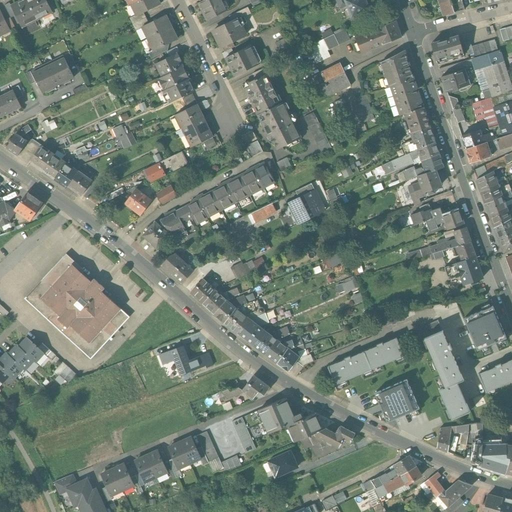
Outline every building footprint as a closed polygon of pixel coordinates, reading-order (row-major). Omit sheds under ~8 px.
[(27,0),(23,0),(11,6),(22,27),(37,19),(27,0)] [(46,0),(27,0),(37,19),(52,12),(46,0)] [(157,0),(139,0),(132,4),(137,15),(143,12),(159,4),(157,0)] [(204,0),(199,3),(200,5),(201,9),(202,9),(208,20),(228,11),(222,0),(204,0)] [(365,0),(336,0),(340,9),(347,6),(351,18),(370,11),(371,10),(371,9),(371,8),(371,6),(370,5),(368,5),(367,5),(365,0)] [(454,13),(450,0),(438,0),(441,7),(438,8),(439,12),(442,11),(444,16),(452,14),(454,13)] [(9,2),(4,5),(10,17),(15,15),(9,2)] [(248,8),(229,17),(231,22),(238,19),(238,20),(251,14),(248,8)] [(0,11),(0,35),(10,31),(0,11)] [(143,12),(137,15),(130,18),(133,25),(146,18),(143,12)] [(149,24),(143,27),(149,39),(171,28),(165,16),(149,24)] [(394,16),(383,20),(385,26),(396,22),(394,16)] [(146,18),(133,25),(136,31),(143,27),(149,24),(146,18)] [(231,22),(213,31),(220,48),(222,47),(232,42),(246,35),(238,20),(238,19),(231,22)] [(385,26),(356,38),(362,54),(401,38),(396,22),(385,26)] [(329,24),(319,28),(325,39),(335,35),(329,24)] [(149,39),(148,39),(154,50),(154,51),(164,46),(177,40),(171,28),(149,39)] [(505,28),(500,30),(503,41),(509,40),(505,28)] [(325,39),(318,43),(323,53),(340,45),(335,35),(325,39)] [(458,36),(431,44),(437,62),(463,55),(458,36)] [(285,39),(276,43),(283,59),(293,55),(285,39)] [(494,40),(472,47),(470,42),(464,44),(468,55),(474,54),(475,58),(498,51),(494,40)] [(232,42),(222,47),(224,53),(232,49),(235,47),(232,42)] [(154,50),(148,53),(151,59),(167,52),(164,46),(154,51),(154,50)] [(234,54),(226,58),(229,65),(228,65),(231,70),(235,76),(260,64),(251,46),(234,54)] [(224,53),(222,54),(224,59),(226,58),(234,54),(232,49),(224,53)] [(404,51),(381,63),(388,87),(390,88),(391,87),(414,79),(413,77),(414,77),(412,72),(411,72),(410,68),(409,63),(408,63),(407,59),(408,59),(406,54),(405,54),(405,51),(404,51)] [(70,53),(64,55),(70,66),(75,63),(70,53)] [(177,54),(155,64),(162,77),(183,67),(177,54)] [(73,77),(63,56),(53,61),(63,82),(63,83),(64,85),(71,82),(69,79),(73,77)] [(63,82),(53,61),(42,66),(53,87),(63,83),(63,82)] [(340,64),(303,82),(307,91),(344,73),(340,64)] [(53,87),(42,66),(32,71),(43,92),(47,90),(48,93),(54,90),(53,87)] [(162,77),(158,79),(164,91),(189,79),(183,67),(162,77)] [(264,69),(252,75),(255,80),(267,74),(264,69)] [(464,69),(441,77),(446,92),(465,86),(462,78),(466,77),(464,69)] [(31,72),(25,75),(30,85),(36,82),(31,72)] [(307,91),(303,93),(308,102),(317,97),(319,102),(351,86),(344,73),(307,91)] [(255,80),(250,83),(251,86),(245,89),(250,98),(247,99),(250,105),(252,104),(255,109),(258,107),(261,114),(278,105),(275,99),(278,97),(271,82),(269,83),(265,76),(267,76),(267,74),(255,80)] [(189,79),(164,91),(170,103),(195,91),(189,79)] [(414,79),(391,87),(394,97),(417,89),(415,84),(416,83),(415,80),(414,80),(414,79)] [(85,85),(73,91),(75,96),(88,90),(85,85)] [(18,86),(12,89),(13,91),(17,99),(23,96),(18,86)] [(417,89),(394,97),(397,106),(420,98),(418,93),(419,93),(418,90),(417,89)] [(13,91),(0,98),(8,113),(21,107),(17,99),(13,91)] [(192,94),(183,99),(188,109),(197,105),(192,94)] [(366,95),(356,99),(358,104),(368,101),(366,95)] [(477,121),(486,118),(488,127),(495,125),(489,103),(491,103),(490,97),(472,102),(477,121)] [(343,98),(333,103),(336,108),(345,104),(346,103),(343,98)] [(420,98),(397,106),(400,116),(405,114),(423,108),(423,107),(422,104),(420,98)] [(501,130),(481,136),(484,143),(486,142),(511,133),(511,102),(493,108),(501,130)] [(261,114),(258,115),(261,122),(261,123),(263,126),(264,126),(268,136),(268,137),(270,141),(274,143),(277,149),(291,142),(292,143),(297,140),(298,139),(300,138),(283,103),(278,105),(261,114)] [(336,108),(335,109),(338,114),(337,114),(340,119),(339,120),(341,125),(343,130),(343,131),(345,136),(344,136),(347,141),(357,136),(354,131),(355,131),(353,126),(353,125),(351,120),(349,115),(350,114),(347,109),(348,109),(345,104),(336,108)] [(188,109),(178,114),(184,128),(204,118),(201,111),(199,112),(196,106),(198,105),(197,105),(188,109)] [(423,108),(405,114),(408,123),(402,125),(406,136),(410,134),(430,127),(424,107),(423,108)] [(371,109),(360,112),(362,118),(373,114),(371,109)] [(331,149),(314,113),(304,118),(322,153),(331,149)] [(373,114),(362,118),(364,123),(375,119),(373,114)] [(184,128),(182,129),(184,129),(186,133),(184,134),(184,135),(187,134),(192,146),(191,147),(191,148),(213,137),(207,123),(201,126),(199,121),(204,119),(204,118),(184,128)] [(122,124),(112,128),(116,138),(119,136),(123,148),(137,143),(132,131),(126,133),(122,124)] [(28,126),(15,134),(27,142),(37,138),(49,132),(47,129),(35,136),(28,126)] [(430,127),(410,134),(416,151),(419,150),(435,142),(430,127)] [(480,131),(461,137),(465,149),(484,143),(481,136),(480,131)] [(511,133),(486,142),(490,153),(511,146),(511,133)] [(27,142),(15,134),(12,140),(10,139),(8,141),(10,142),(6,149),(18,156),(27,142)] [(263,152),(258,141),(252,144),(258,155),(263,152)] [(435,142),(419,150),(420,154),(423,161),(439,154),(435,142)] [(484,143),(465,149),(470,163),(491,156),(490,153),(486,142),(484,143)] [(252,144),(247,147),(252,157),(258,155),(252,144)] [(43,147),(39,149),(31,160),(43,169),(54,154),(43,147)] [(84,147),(75,151),(77,156),(86,152),(84,147)] [(407,155),(401,158),(402,162),(406,160),(408,164),(410,163),(410,161),(418,157),(418,155),(420,154),(419,150),(416,151),(407,155)] [(86,152),(77,156),(79,160),(88,156),(86,152)] [(181,153),(145,170),(149,177),(172,166),(185,159),(181,153)] [(511,153),(484,166),(488,174),(493,171),(511,161),(511,153)] [(54,154),(43,169),(55,177),(66,163),(54,154)] [(439,154),(423,161),(425,169),(427,173),(435,170),(444,166),(439,154)] [(287,158),(277,163),(281,173),(292,168),(287,158)] [(185,159),(172,166),(174,171),(187,165),(185,159)] [(276,172),(271,162),(266,164),(271,174),(276,172)] [(78,171),(66,163),(55,177),(68,186),(78,171)] [(261,167),(260,164),(253,168),(264,188),(275,182),(271,174),(266,164),(261,167)] [(484,166),(473,171),(476,180),(488,174),(484,166)] [(253,168),(247,171),(248,174),(240,178),(250,195),(264,188),(253,168)] [(421,168),(410,172),(413,178),(417,176),(418,176),(427,173),(425,169),(424,169),(421,168)] [(427,173),(418,176),(420,183),(413,185),(414,186),(409,188),(415,205),(420,203),(418,198),(423,196),(422,193),(441,186),(435,170),(427,173)] [(78,171),(68,186),(82,196),(92,181),(78,171)] [(488,174),(476,180),(481,192),(498,183),(493,171),(488,174)] [(240,178),(233,182),(231,179),(225,182),(235,203),(250,195),(240,178)] [(235,203),(225,182),(218,186),(220,189),(212,193),(221,210),(235,203)] [(498,183),(481,192),(485,204),(502,195),(498,183)] [(311,184),(295,192),(298,198),(315,190),(311,184)] [(170,186),(156,194),(163,205),(176,197),(170,186)] [(122,188),(106,196),(108,201),(124,193),(122,188)] [(152,200),(136,189),(125,205),(140,216),(152,200)] [(298,198),(286,204),(297,225),(325,211),(315,190),(298,198)] [(502,195),(485,204),(489,216),(506,207),(503,199),(506,198),(507,199),(511,196),(511,195),(510,190),(502,195)] [(27,192),(14,211),(30,222),(43,204),(27,192)] [(212,193),(204,197),(203,194),(196,197),(196,198),(197,198),(207,218),(207,217),(221,210),(212,193)] [(207,218),(197,198),(196,198),(190,202),(192,204),(187,207),(193,217),(196,224),(208,218),(207,217),(207,218)] [(3,204),(0,205),(0,226),(9,223),(8,220),(14,211),(4,204),(3,204)] [(429,204),(419,207),(421,211),(412,215),(415,224),(428,220),(442,214),(440,208),(432,211),(429,204)] [(187,207),(177,212),(182,223),(193,217),(187,207)] [(506,207),(489,216),(494,227),(511,219),(510,218),(506,207)] [(263,208),(233,222),(237,231),(268,217),(263,208)] [(459,209),(442,214),(444,221),(447,228),(463,222),(459,209)] [(175,210),(165,215),(166,217),(155,223),(169,235),(166,238),(171,243),(188,233),(182,223),(177,212),(175,210)] [(442,214),(428,220),(430,227),(428,228),(429,231),(438,228),(436,224),(444,221),(442,214)] [(511,219),(494,227),(498,239),(511,231),(511,217),(510,218),(511,219)] [(155,223),(152,227),(150,225),(146,228),(148,230),(143,236),(157,249),(166,238),(169,235),(155,223)] [(470,242),(465,227),(454,231),(457,239),(430,247),(432,254),(433,254),(443,250),(453,247),(470,242)] [(511,231),(498,239),(503,253),(511,248),(511,231)] [(470,242),(453,247),(456,256),(459,255),(461,261),(475,256),(470,242)] [(443,250),(433,254),(435,260),(445,256),(443,250)] [(338,253),(327,258),(332,267),(342,262),(338,253)] [(175,254),(169,256),(161,265),(171,275),(183,262),(175,254)] [(461,261),(444,267),(448,280),(461,276),(464,284),(470,282),(471,286),(478,284),(477,280),(483,278),(475,256),(461,261)] [(91,282),(63,257),(25,299),(91,360),(130,317),(119,308),(111,301),(101,291),(104,288),(94,279),(91,282)] [(183,262),(171,275),(181,284),(194,271),(183,262)] [(240,263),(231,268),(236,280),(254,271),(253,268),(248,271),(245,264),(242,266),(240,263)] [(335,284),(340,295),(359,287),(355,276),(335,284)] [(215,291),(202,279),(190,293),(203,304),(215,291)] [(484,288),(473,292),(475,298),(486,294),(484,288)] [(237,289),(227,293),(229,299),(239,295),(237,289)] [(215,291),(203,304),(214,314),(227,300),(229,299),(227,293),(220,296),(215,291)] [(356,303),(364,301),(361,293),(353,295),(356,303)] [(244,297),(237,300),(238,302),(240,301),(242,306),(247,304),(244,297)] [(227,300),(214,314),(224,323),(236,309),(242,306),(240,301),(238,302),(234,303),(232,305),(229,302),(230,300),(229,299),(227,300)] [(9,313),(0,305),(0,313),(5,317),(9,313)] [(493,306),(463,319),(477,351),(489,346),(488,344),(494,341),(495,343),(506,339),(493,306)] [(236,309),(224,323),(239,335),(250,320),(244,316),(236,309)] [(259,309),(244,316),(250,320),(251,320),(260,316),(261,315),(259,309)] [(401,310),(393,312),(398,322),(405,319),(401,310)] [(393,312),(371,315),(375,328),(386,324),(386,325),(392,323),(392,324),(398,322),(393,312)] [(260,316),(251,320),(250,320),(255,324),(262,321),(260,316)] [(250,320),(239,335),(253,346),(264,331),(255,324),(250,320)] [(438,321),(396,338),(400,349),(425,338),(442,331),(438,321)] [(287,328),(272,334),(271,336),(276,340),(296,332),(293,326),(288,329),(287,328)] [(271,336),(264,331),(253,346),(265,355),(276,340),(271,336)] [(447,344),(442,331),(425,338),(428,347),(434,361),(435,361),(438,369),(437,369),(441,377),(442,377),(446,387),(454,384),(463,380),(450,349),(451,349),(449,343),(447,344)] [(303,336),(285,342),(283,345),(288,349),(303,344),(302,340),(304,339),(303,336)] [(38,348),(27,338),(26,338),(28,340),(22,346),(20,344),(19,346),(18,347),(34,361),(36,363),(44,354),(38,348)] [(396,338),(383,344),(382,342),(376,344),(377,346),(350,357),(349,355),(343,358),(344,360),(327,367),(334,384),(335,384),(335,383),(343,380),(343,381),(362,373),(361,372),(369,369),(369,370),(371,369),(370,368),(379,365),(379,366),(394,360),(393,359),(402,355),(402,356),(403,356),(400,349),(396,338)] [(283,345),(276,340),(265,355),(277,364),(288,349),(283,345)] [(303,344),(288,349),(294,353),(309,350),(307,343),(303,344)] [(42,344),(38,348),(44,354),(51,360),(55,356),(42,344)] [(34,361),(18,347),(19,346),(17,345),(15,347),(16,348),(10,355),(8,354),(24,369),(25,371),(34,361)] [(208,354),(188,361),(183,347),(161,355),(165,364),(174,360),(180,375),(205,366),(206,368),(213,366),(208,354)] [(288,349),(277,364),(288,372),(299,357),(294,353),(288,349)] [(24,369),(8,354),(6,352),(5,353),(7,354),(1,361),(0,360),(0,364),(11,375),(15,379),(24,369)] [(500,363),(495,366),(496,367),(479,375),(486,392),(487,392),(486,391),(495,387),(495,388),(511,380),(511,360),(501,365),(500,363)] [(63,363),(53,373),(58,377),(59,376),(67,367),(63,363)] [(11,375),(0,364),(0,381),(3,384),(11,375)] [(67,367),(59,376),(64,380),(72,371),(67,367)] [(72,371),(64,380),(68,384),(76,375),(72,371)] [(270,388),(254,376),(243,391),(244,391),(253,398),(256,394),(259,397),(265,395),(270,388)] [(406,380),(374,394),(379,405),(381,404),(384,410),(382,412),(387,423),(419,409),(406,380)] [(446,387),(440,390),(443,398),(445,397),(448,404),(446,405),(449,412),(451,411),(453,417),(451,418),(452,419),(469,412),(466,404),(463,405),(454,384),(446,387)] [(239,388),(230,392),(229,388),(223,391),(227,399),(244,391),(243,391),(239,388)] [(284,399),(259,410),(269,433),(288,425),(294,422),(292,417),(293,417),(284,399)] [(303,418),(301,413),(293,417),(292,417),(294,422),(288,425),(292,433),(295,432),(298,440),(301,439),(309,436),(322,430),(314,413),(303,418)] [(256,449),(242,418),(231,422),(245,454),(256,449)] [(483,423),(468,425),(468,432),(466,445),(471,446),(473,446),(474,437),(482,436),(483,423)] [(468,425),(454,427),(454,429),(451,429),(451,432),(463,432),(461,444),(466,445),(468,432),(468,425)] [(339,427),(336,434),(325,429),(322,430),(309,436),(313,445),(324,440),(338,447),(340,447),(344,439),(350,442),(351,442),(355,434),(341,426),(339,427)] [(454,427),(440,428),(437,449),(447,453),(451,432),(451,429),(454,429),(454,427)] [(207,432),(197,436),(199,441),(209,437),(207,432)] [(309,436),(301,439),(305,449),(313,445),(309,436)] [(482,436),(474,437),(473,446),(471,446),(470,451),(472,451),(471,462),(481,466),(482,444),(482,436)] [(209,437),(199,441),(201,447),(211,442),(209,437)] [(196,450),(191,438),(180,443),(189,464),(200,459),(196,450)] [(211,442),(201,447),(202,447),(204,452),(214,447),(211,442)] [(189,464),(180,443),(169,448),(174,460),(179,469),(189,464)] [(489,454),(491,447),(482,444),(481,466),(505,474),(510,458),(506,457),(498,455),(498,457),(489,454)] [(202,447),(196,450),(200,459),(203,466),(209,463),(209,462),(206,457),(204,452),(202,447)] [(214,447),(204,452),(206,457),(216,453),(214,447)] [(167,472),(157,451),(146,456),(156,477),(167,472)] [(290,452),(268,461),(275,477),(297,467),(290,452)] [(216,453),(206,457),(209,462),(218,458),(216,453)] [(146,456),(135,461),(145,482),(156,477),(146,456)] [(236,456),(221,463),(223,468),(225,473),(241,466),(236,456)] [(409,456),(384,472),(385,474),(370,481),(374,489),(392,480),(415,466),(409,456)] [(218,458),(209,462),(209,463),(213,472),(223,468),(221,463),(218,458)] [(174,460),(169,462),(176,479),(182,476),(179,469),(174,460)] [(130,478),(124,464),(113,469),(122,491),(133,486),(130,478)] [(374,489),(367,492),(372,501),(370,502),(373,507),(393,497),(390,491),(404,482),(406,485),(421,476),(415,466),(392,480),(374,489)] [(122,491),(113,469),(102,474),(107,487),(112,496),(122,491)] [(444,490),(435,480),(440,476),(437,473),(424,483),(431,492),(427,495),(432,501),(444,491),(444,490)] [(72,475),(55,482),(60,494),(68,490),(68,489),(76,485),(72,475)] [(143,492),(135,476),(130,478),(133,486),(134,486),(138,494),(143,492)] [(76,485),(68,489),(68,490),(75,505),(79,504),(82,511),(104,511),(97,495),(92,493),(86,481),(76,485)] [(459,481),(445,492),(444,491),(435,498),(445,509),(459,497),(472,486),(459,481)] [(107,487),(102,489),(108,502),(113,499),(112,496),(107,487)] [(322,500),(326,509),(347,499),(343,491),(322,500)] [(499,511),(503,500),(487,495),(482,511),(499,511)] [(459,497),(445,509),(447,511),(451,511),(463,502),(459,497)] [(511,511),(511,499),(503,497),(503,500),(499,511),(511,511)]
